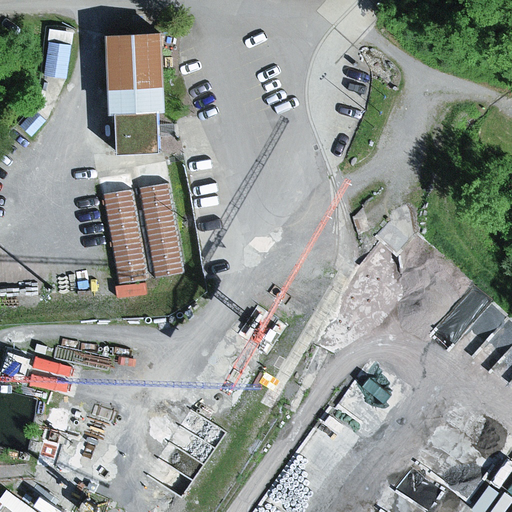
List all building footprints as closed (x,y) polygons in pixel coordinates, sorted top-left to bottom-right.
[(53,27),(52,74),(75,74),(76,27),(53,27)] [(112,151),(157,149),(153,35),(108,37),(112,151)] [(162,162),(140,165),(156,274),(178,271),(162,162)] [(133,177),(103,180),(117,282),(146,278),(133,177)] [(399,252),(421,230),(402,211),(380,233),(399,252)] [(34,383),(68,388),(72,360),(38,355),(34,383)] [(42,459),(56,463),(64,435),(50,432),(42,459)]
